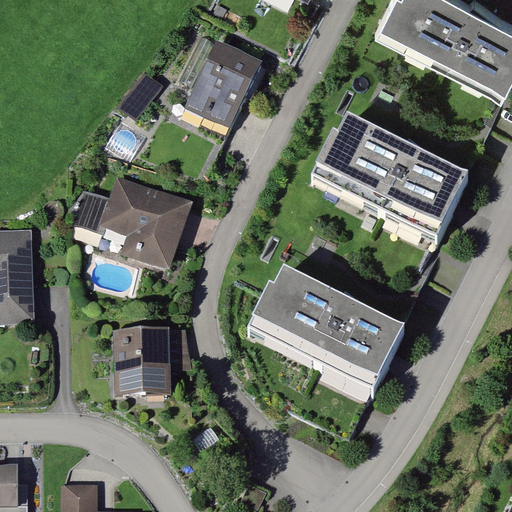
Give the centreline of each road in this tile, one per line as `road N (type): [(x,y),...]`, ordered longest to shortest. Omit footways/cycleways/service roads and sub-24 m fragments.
road 1 (residential): [(358,493),(263,437),(217,377),(205,303),(229,228),(348,0)]
road 2 (residential): [(358,493),(386,457),(511,220)]
road 3 (residential): [(174,511),(116,445),(60,433),(0,433)]
